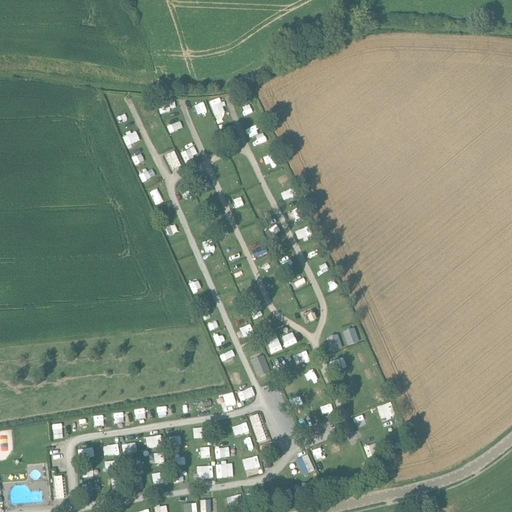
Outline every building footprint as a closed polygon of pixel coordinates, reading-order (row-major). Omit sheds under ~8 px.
[(116,113),(125,110),(122,101),(113,105),(116,113)] [(169,131),(179,128),(176,118),(166,122),(169,131)] [(150,122),(153,131),(162,128),(159,119),(150,122)] [(177,146),(187,144),(186,137),(175,139),(177,146)] [(181,152),(186,164),(197,160),(192,148),(181,152)] [(180,167),(174,152),(166,155),(173,170),(180,167)] [(281,176),(285,183),(291,180),(288,173),(281,176)] [(212,258),(215,266),(223,262),(220,254),(212,258)] [(186,277),(198,270),(195,263),(182,269),(186,277)] [(294,284),(296,290),(304,287),(302,281),(294,284)] [(204,290),(200,282),(191,286),(195,294),(204,290)] [(256,287),(242,291),(245,303),(259,299),(256,287)] [(303,312),(310,327),(318,323),(312,308),(303,312)] [(340,313),(343,322),(351,320),(349,311),(340,313)] [(344,334),(350,348),(361,343),(355,330),(344,334)] [(274,355),(284,351),(278,336),(268,340),(274,355)] [(290,348),(298,344),(294,336),(286,339),(290,348)] [(333,355),(344,350),(338,336),(327,341),(333,355)] [(303,360),(311,357),(308,350),(300,353),(303,360)] [(359,368),(373,364),(369,352),(355,357),(359,368)] [(225,366),(234,362),(230,353),(221,357),(225,366)] [(345,361),(333,367),(337,375),(349,370),(345,361)] [(374,367),(365,370),(369,380),(378,376),(374,367)] [(234,387),(245,383),(242,374),(231,379),(234,387)] [(383,384),(369,391),(373,399),(386,393),(383,384)] [(249,390),(239,394),(242,402),(252,398),(249,390)] [(221,396),(224,408),(237,405),(234,393),(221,396)] [(204,410),(215,408),(214,399),(202,400),(204,410)] [(384,422),(389,419),(383,408),(378,410),(384,422)] [(137,424),(146,424),(145,410),(137,411),(137,424)] [(266,441),(257,416),(250,418),(259,443),(266,441)] [(104,417),(97,418),(97,427),(105,427),(104,417)] [(120,428),(129,427),(127,417),(118,419),(120,428)] [(247,424),(233,428),(236,437),(250,433),(247,424)] [(195,439),(211,436),(209,427),(194,429),(195,439)] [(223,429),(213,429),(214,440),(224,439),(223,429)] [(398,432),(388,435),(393,451),(402,449),(398,432)] [(185,447),(184,435),(169,437),(170,449),(185,447)] [(153,449),(163,448),(161,438),(151,439),(153,449)] [(254,446),(252,439),(243,442),(245,449),(254,446)] [(123,445),(125,455),(140,453),(138,443),(123,445)] [(104,446),(105,456),(120,455),(119,445),(104,446)] [(79,450),(81,460),(96,458),(94,448),(79,450)] [(273,451),(264,455),(267,462),(276,458),(273,451)] [(313,454),(317,465),(325,461),(322,451),(313,454)] [(151,468),(164,465),(161,454),(148,457),(151,468)] [(243,461),(246,472),(261,467),(258,456),(243,461)] [(312,461),(300,465),(303,476),(315,472),(312,461)] [(110,464),(112,473),(122,471),(120,462),(110,464)] [(128,462),(128,471),(142,470),(142,462),(128,462)] [(218,476),(228,476),(227,465),(218,466),(218,476)] [(215,467),(198,467),(198,479),(215,479),(215,467)] [(188,482),(188,471),(177,472),(177,482),(188,482)] [(61,477),(54,478),(56,500),(64,499),(61,477)] [(305,484),(305,495),(315,495),(314,483),(305,484)] [(93,486),(84,486),(85,496),(94,496),(93,486)] [(292,488),(278,489),(280,506),(293,505),(292,488)] [(279,507),(273,490),(262,494),(267,511),(279,507)] [(242,496),(228,497),(229,507),(243,505),(242,496)] [(248,498),(248,506),(257,506),(257,498),(248,498)] [(202,500),(202,511),(212,511),(212,500),(202,500)]
